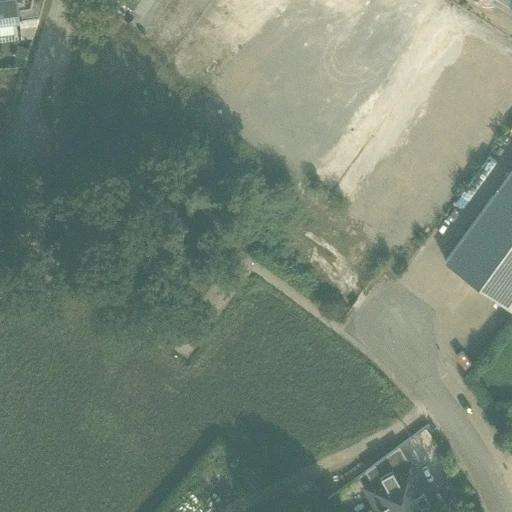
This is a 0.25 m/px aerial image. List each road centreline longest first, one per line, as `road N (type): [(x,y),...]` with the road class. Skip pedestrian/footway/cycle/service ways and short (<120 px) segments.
road 1 (track): [(92,0),(73,29),(54,94),(74,165),(19,239)]
road 2 (residential): [(506,511),(485,463),(402,336)]
